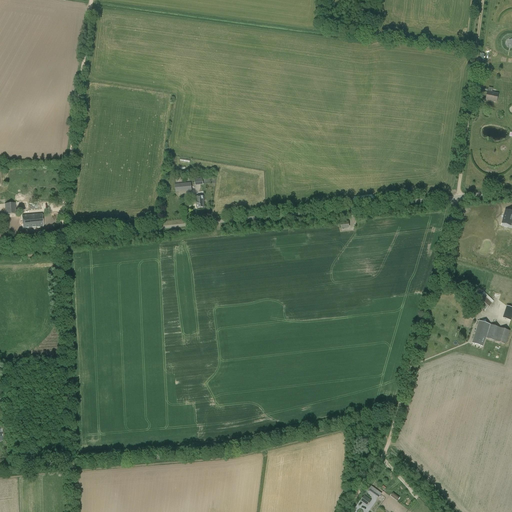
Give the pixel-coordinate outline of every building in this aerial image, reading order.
[(489,89),(488,92),(486,101),(496,103),(498,94),(492,93),(493,89),(493,90),(495,79),(490,78),(491,75),(486,75),(486,77),(480,76),(478,87),(489,89)] [(176,193),(192,191),(191,182),(175,184),(176,193)] [(197,208),(204,208),(204,202),(204,197),(195,198),(196,203),(197,208)] [(6,215),(16,214),(15,203),(5,204),(6,215)] [(511,211),(506,210),(502,222),(511,224),(511,219),(511,211)] [(33,228),(43,227),(42,215),(22,216),(23,232),(33,231),(33,228)] [(497,277),(499,278),(509,243),(507,242),(505,247),(504,247),(495,279),(497,279),(497,277)] [(484,311),(494,301),(484,292),(474,301),(484,311)] [(505,344),(510,331),(479,321),(472,343),(483,347),(486,338),(505,344)] [(370,487),(368,490),(379,498),(381,495),(370,487)] [(367,507),(371,501),(364,495),(360,501),(367,507)]
